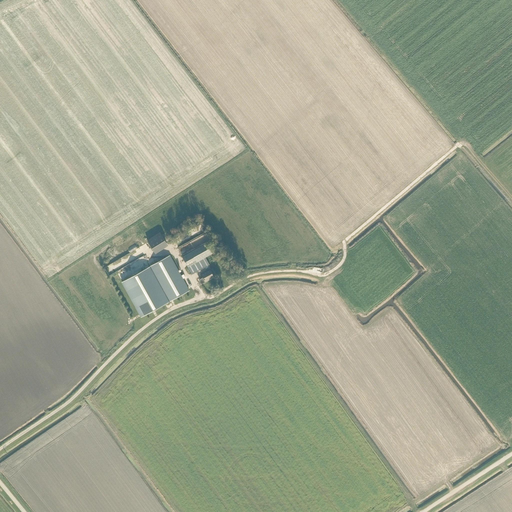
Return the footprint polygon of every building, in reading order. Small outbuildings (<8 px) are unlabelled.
[(147,238),(156,250),(169,241),(161,229),(147,238)] [(182,257),(188,267),(187,267),(191,274),(209,264),(205,258),(212,254),(206,243),(182,257)] [(126,245),(100,259),(109,275),(117,270),(112,262),(130,252),(126,245)] [(122,282),(141,317),(189,292),(170,255),(122,282)] [(200,283),(202,284),(205,282),(214,277),(217,276),(213,268),(210,270),(210,269),(201,274),(203,278),(200,279),(199,281),(200,283)]
